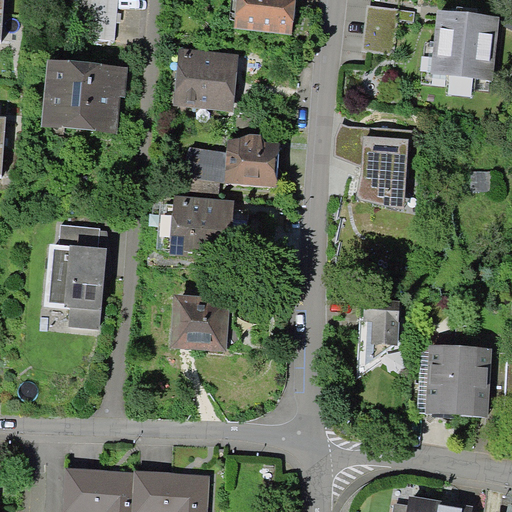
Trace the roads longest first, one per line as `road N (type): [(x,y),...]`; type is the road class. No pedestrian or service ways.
road 1 (residential): [(334,0),(306,440)]
road 2 (residential): [(306,440),(0,427)]
road 3 (residential): [(511,476),(338,452),(306,440)]
